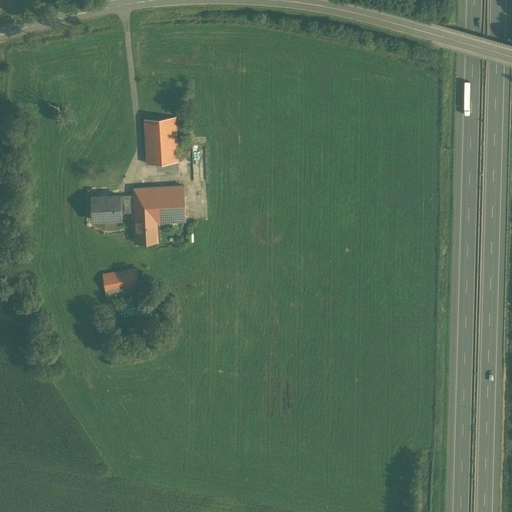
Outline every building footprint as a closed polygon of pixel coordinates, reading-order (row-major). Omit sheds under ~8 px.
[(175,117),(145,118),(148,164),(178,162),(175,117)] [(184,185),(133,188),(133,195),(134,212),(136,242),(158,241),(157,222),(186,220),(184,185)] [(101,196),(92,197),(93,219),(122,218),(122,213),(121,195),(109,196),(109,195),(101,196)] [(133,195),(121,195),(122,213),(134,212),(133,195)] [(136,268),(102,274),(107,302),(141,296),(141,292),(146,291),(143,276),(138,277),(136,268)]
